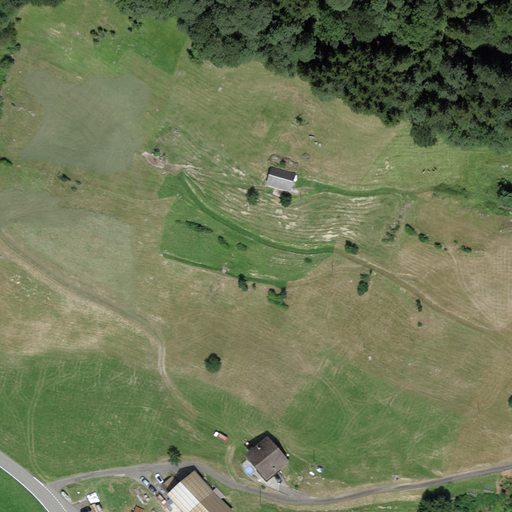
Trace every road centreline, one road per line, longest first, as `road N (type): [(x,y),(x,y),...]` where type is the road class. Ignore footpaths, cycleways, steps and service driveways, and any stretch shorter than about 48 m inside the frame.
road 1 (track): [(511,465),(315,501),(269,496),(204,468),(164,466),(78,477),(45,498)]
road 2 (track): [(243,488),(229,467),(234,440),(175,404),(155,331),(58,277),(1,230)]
road 3 (track): [(511,342),(437,309),(375,268),(339,269),(289,285),(165,256)]
road 4 (track): [(375,268),(334,249),(302,251),(258,239),(203,207),(175,170),(146,154)]
